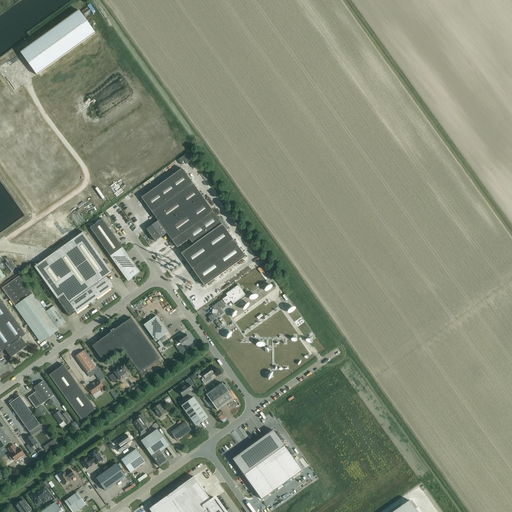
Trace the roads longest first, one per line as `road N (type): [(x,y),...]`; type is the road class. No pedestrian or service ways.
road 1 (unclassified): [(161,278),(0,390)]
road 2 (unclassified): [(256,409),(161,278)]
